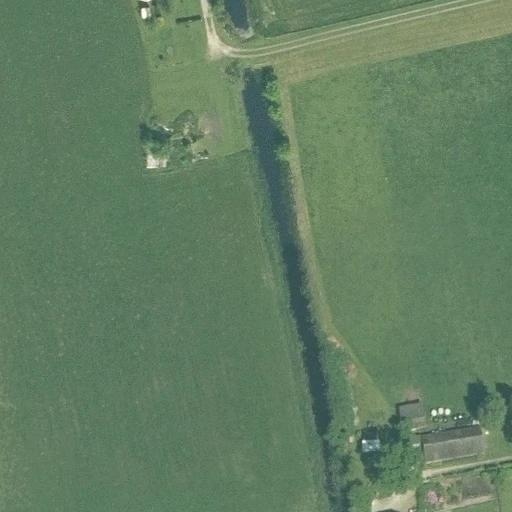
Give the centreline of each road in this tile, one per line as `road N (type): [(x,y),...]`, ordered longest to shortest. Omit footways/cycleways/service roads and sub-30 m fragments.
road 1 (track): [(472,0),(252,54),(217,35),(206,0)]
road 2 (track): [(511,460),(416,479),(402,506)]
